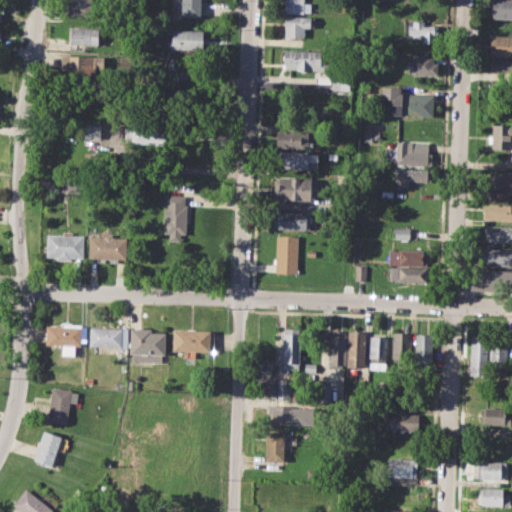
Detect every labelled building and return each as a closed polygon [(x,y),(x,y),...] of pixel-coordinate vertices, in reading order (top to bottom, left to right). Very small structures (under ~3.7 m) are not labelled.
[(69,0),(90,0),(90,14),(69,14),(69,0)] [(180,0),(200,0),(200,17),(179,16),(180,0)] [(284,0),(303,0),(303,2),(310,2),(309,13),(284,12),(284,0)] [(492,0),(511,0),(511,17),(492,17),(492,0)] [(285,15),(314,17),(314,28),(304,27),(303,38),(284,37),(285,15)] [(406,19),(425,19),(425,24),(438,25),(437,44),(424,43),(424,37),(411,36),(412,33),(406,33),(406,19)] [(68,26),(101,26),(100,45),(83,44),(83,50),(68,50),(68,26)] [(171,29),(203,30),(203,49),(170,48),(171,29)] [(490,35),(511,35),(511,56),(489,56),(490,35)] [(283,50),(325,51),(325,71),(282,69),(283,50)] [(61,54),(103,55),(103,70),(60,69),(61,54)] [(402,54),(433,56),(432,63),(437,63),(436,76),(411,75),(411,71),(400,70),(402,54)] [(490,59),(511,60),(511,75),(489,74),(490,59)] [(331,74),(349,74),(349,89),(331,89),(331,74)] [(380,85),(399,86),(399,93),(432,95),(431,117),(379,114),(380,85)] [(83,121),(101,122),(101,138),(82,137),(83,121)] [(128,124),(167,126),(166,144),(127,142),(128,124)] [(493,124),(511,124),(511,140),(510,149),(492,149),(492,142),(488,142),(488,134),(492,134),(493,124)] [(276,129),(308,131),(307,139),(314,139),(313,148),(275,146),(276,129)] [(363,129),(373,129),(373,139),(363,139),(363,129)] [(386,146),(396,146),(396,140),(406,140),(405,151),(430,153),(429,166),(395,164),(395,158),(385,157),(386,146)] [(275,149),(307,150),(307,153),(318,154),(318,161),(307,161),(307,168),(274,167),(275,149)] [(395,167),(431,169),(430,181),(407,180),(407,187),(399,186),(400,180),(394,180),(395,167)] [(487,199),(489,171),(511,172),(511,193),(509,193),(509,200),(487,199)] [(279,177),(310,179),(310,190),(315,191),(314,200),(278,198),(279,177)] [(65,178),(81,178),(81,192),(65,191),(65,178)] [(165,195),(183,195),(182,205),(187,205),(187,233),(180,233),(179,242),(164,241),(165,195)] [(485,203),(511,203),(511,219),(484,219),(485,203)] [(272,210),(308,212),(308,229),(272,227),(272,210)] [(484,226),(511,226),(511,241),(484,241),(484,226)] [(392,228),(409,228),(408,238),(392,237),(392,228)] [(46,233),(63,234),(63,230),(71,230),(71,234),(84,235),(83,257),(71,257),(71,260),(55,260),(56,255),(45,254),(46,233)] [(88,234),(103,235),(103,232),(112,232),(112,236),(129,237),(128,258),(87,257),(88,234)] [(275,234),(298,235),(296,273),(273,272),(275,234)] [(478,247),(511,247),(511,267),(477,266),(478,247)] [(307,249),(316,250),(315,257),(307,256),(307,249)] [(389,249),(426,251),(425,265),(389,263),(389,249)] [(355,263),(366,264),(366,280),(354,280),(355,263)] [(389,266),(424,267),(424,281),(389,280),(389,266)] [(470,269),(511,270),(511,289),(470,289),(470,269)] [(45,324),(84,325),(84,340),(80,340),(80,345),(73,345),(73,355),(61,355),(61,346),(45,346),(45,324)] [(89,326),(126,327),(126,348),(88,347),(89,326)] [(130,327),(150,328),(150,331),(165,332),(164,355),(161,354),(161,363),(132,361),(132,353),(129,353),(130,327)] [(172,329),(209,330),(208,351),(171,349),(172,329)] [(283,329),(282,369),(299,370),(300,329),(283,329)] [(329,329),(328,365),(344,365),(346,330),(329,329)] [(349,330),(348,366),(364,366),(366,330),(349,330)] [(392,330),(411,331),(410,361),(391,360),(392,330)] [(415,332),(434,333),(433,360),(414,360),(415,332)] [(369,335),(368,368),(386,368),(387,336),(369,335)] [(470,336),(487,336),(486,376),(469,375),(470,336)] [(490,336),(507,336),(506,361),(500,361),(500,369),(490,369),(490,336)] [(305,362),(315,362),(315,372),(305,371),(305,362)] [(257,377),(273,377),(273,395),(256,394),(257,377)] [(276,378),(275,398),(291,399),(291,385),(286,384),(286,378),(276,378)] [(319,385),(329,385),(329,400),(318,400),(319,385)] [(52,386),(71,389),(65,424),(47,421),(52,386)] [(269,405),(313,407),(312,424),(268,423),(269,405)] [(481,407),(506,408),(505,414),(511,415),(511,424),(480,423),(481,407)] [(384,413),(418,414),(417,431),(383,430),(384,413)] [(43,429),(63,435),(53,465),(33,459),(43,429)] [(265,431),(284,432),(283,461),(264,460),(265,431)] [(387,457),(416,458),(416,477),(404,477),(404,481),(386,481),(387,457)] [(475,460),(506,461),(506,479),(475,478),(475,460)] [(22,511),(12,504),(25,487),(55,509),(52,511),(22,511)] [(477,487),(502,487),(502,494),(511,494),(510,506),(476,505),(477,487)]
